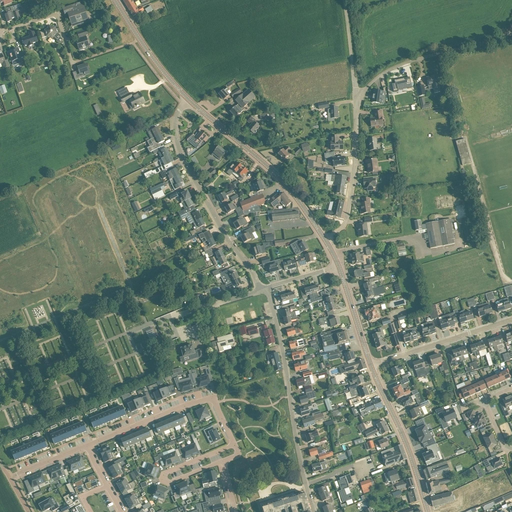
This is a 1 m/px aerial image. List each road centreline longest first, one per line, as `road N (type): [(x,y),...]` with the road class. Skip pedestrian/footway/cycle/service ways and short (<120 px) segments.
road 1 (residential): [(259,290),(182,157),(175,125),(188,100)]
road 2 (residential): [(305,484),(267,287)]
road 3 (secondary): [(325,241),(280,179),(188,100)]
road 4 (residential): [(87,447),(206,399),(234,445)]
road 5 (residential): [(140,39),(72,62),(56,15),(1,32)]
road 6 (unclassified): [(355,98),(398,65),(506,34)]
road 7 (secondary): [(427,511),(371,366)]
road 8 (unclassified): [(325,241),(343,228),(349,210),(355,98)]
road 9 (residential): [(371,366),(511,321)]
road 10 (residential): [(234,445),(164,475),(167,483),(224,461)]
